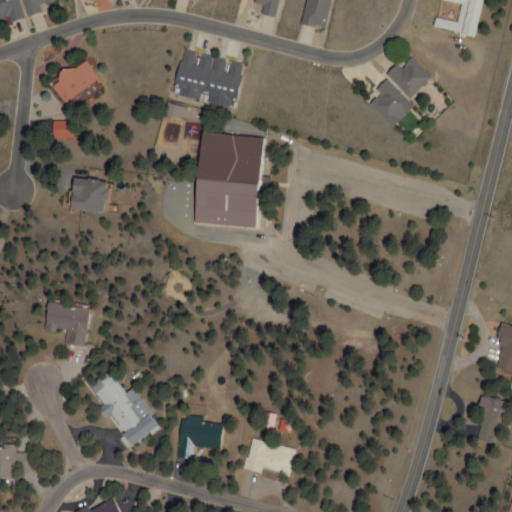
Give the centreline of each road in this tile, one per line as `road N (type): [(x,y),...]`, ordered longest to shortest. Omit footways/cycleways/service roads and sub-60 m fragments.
road 1 (residential): [(0,54),(88,21),(138,14),(355,58),(384,43),(408,0)]
road 2 (secondary): [(401,511),(511,81)]
road 3 (residential): [(270,511),(115,470),(82,473)]
road 4 (residential): [(33,43),(18,190)]
